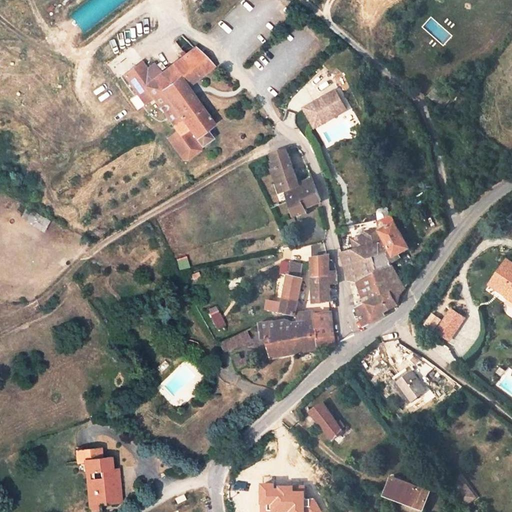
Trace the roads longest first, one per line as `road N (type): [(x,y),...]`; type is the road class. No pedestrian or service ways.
road 1 (track): [(303,0),(421,107),(458,231)]
road 2 (track): [(212,180),(101,243),(56,284),(0,291)]
road 3 (residential): [(353,339),(217,459),(216,511)]
road 4 (residential): [(511,180),(479,206),(389,322),(353,339)]
road 5 (residential): [(292,138),(320,185),(353,339)]
road 6 (track): [(385,325),(511,416)]
